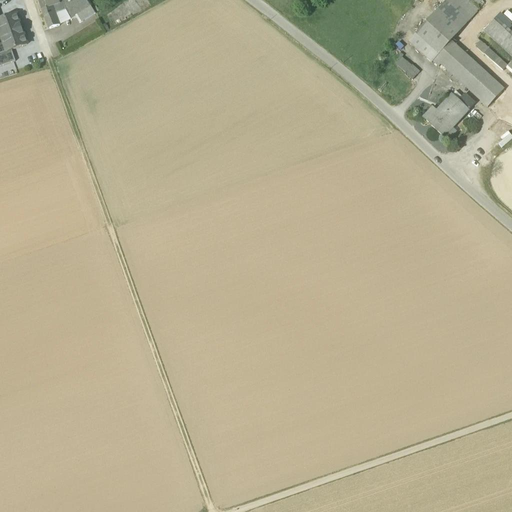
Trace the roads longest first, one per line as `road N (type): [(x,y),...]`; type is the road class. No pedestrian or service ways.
road 1 (track): [(214,511),(54,60)]
road 2 (unclassified): [(253,0),(511,227)]
road 3 (track): [(241,511),(511,417)]
